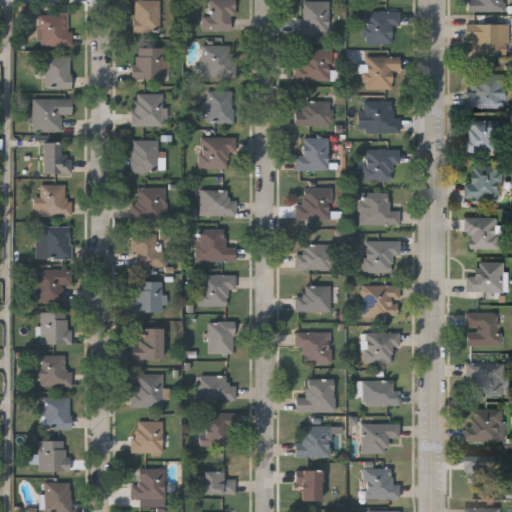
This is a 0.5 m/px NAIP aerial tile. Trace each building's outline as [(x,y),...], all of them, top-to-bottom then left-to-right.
[(159,0),(159,32),(133,32),(133,0),(159,0)] [(233,0),(233,31),(201,31),(201,16),(210,16),(210,0),(233,0)] [(300,33),(300,0),(328,0),(328,33),(300,33)] [(503,0),(503,11),(465,11),(465,0),(503,0)] [(69,46),(38,46),(38,11),(69,11),(69,46)] [(364,44),(364,11),(399,11),(399,25),(391,25),(391,44),(364,44)] [(474,39),(464,39),(464,23),(507,23),(507,54),(474,54),(474,39)] [(234,77),(201,77),(201,44),(234,44),(234,77)] [(161,78),(132,78),(132,47),(162,47),(161,78)] [(296,49),(331,49),(331,81),(296,81),(296,49)] [(70,56),(70,89),(40,89),(40,56),(70,56)] [(365,89),(365,56),(400,56),(400,71),(391,71),(391,89),(365,89)] [(505,73),(504,106),(465,106),(465,73),(505,73)] [(205,122),(205,90),(232,90),(232,122),(205,122)] [(131,125),(131,93),(162,93),(162,126),(131,125)] [(31,130),(31,98),(70,98),(70,114),(60,114),(60,130),(31,130)] [(295,126),(295,101),(331,101),(331,126),(295,126)] [(391,101),(391,118),(399,118),(399,132),(362,132),(362,101),(391,101)] [(466,119),(498,119),(498,151),(466,151),(466,119)] [(235,152),(227,152),(227,169),(199,169),(199,136),(235,136),(235,152)] [(328,137),(328,169),(294,169),(294,155),(301,155),(301,137),(328,137)] [(130,171),(130,139),(158,139),(158,171),(130,171)] [(70,173),(40,173),(40,143),(62,143),(62,153),(70,153),(70,173)] [(399,163),(391,163),(391,180),(362,180),(362,149),(399,149),(399,163)] [(472,164),(499,164),(499,197),(464,197),(464,182),(472,182),(472,164)] [(70,215),(39,215),(39,184),(70,184),(70,215)] [(133,219),(133,186),(164,186),(164,219),(133,219)] [(295,203),(300,203),(301,187),(331,188),(330,219),(295,219),(295,203)] [(235,198),(235,215),(200,215),(200,189),(226,189),(226,198),(235,198)] [(399,225),(359,225),(359,192),(388,192),(388,211),(399,211),(399,225)] [(465,216),(499,216),(499,248),(465,248),(465,216)] [(70,225),(70,258),(41,258),(41,225),(70,225)] [(196,260),(196,228),(224,228),(224,246),(234,246),(234,260),(196,260)] [(160,233),(160,266),(131,266),(131,233),(160,233)] [(399,255),(391,255),(391,272),(362,272),(362,241),(399,241),(399,255)] [(302,253),(302,244),(331,244),(331,268),(293,268),(293,253),(302,253)] [(502,261),(502,291),(465,291),(465,276),(477,276),(477,262),(502,261)] [(62,301),(35,301),(35,268),(71,268),(71,284),(62,284),(62,301)] [(199,305),(199,274),(235,274),(235,289),(227,289),(227,305),(199,305)] [(161,312),(131,312),(131,281),(161,281),(161,312)] [(361,317),(361,284),(397,284),(397,317),(361,317)] [(294,295),(304,295),(304,285),(329,285),(329,310),(294,310),(294,295)] [(39,312),(70,312),(70,344),(39,344),(39,312)] [(466,345),(466,312),(501,312),(501,345),(466,345)] [(207,353),(207,320),(233,320),(233,353),(207,353)] [(161,328),(161,358),(131,358),(131,341),(142,341),(142,328),(161,328)] [(398,345),(391,345),(391,362),(361,362),(362,331),(398,332),(398,345)] [(330,332),(330,363),(301,363),(301,347),(294,347),(294,332),(330,332)] [(68,355),(68,386),(35,386),(35,355),(68,355)] [(504,394),(464,394),(464,361),(504,361),(504,394)] [(130,374),(161,374),(161,407),(130,407),(130,374)] [(234,384),(234,400),(197,400),(197,375),(226,375),(226,384),(234,384)] [(333,378),(333,411),(294,411),(294,397),(305,397),(305,378),(333,378)] [(392,380),(392,390),(398,390),(398,404),(362,404),(362,380),(392,380)] [(70,429),(40,429),(40,396),(70,396),(70,429)] [(464,440),(464,425),(474,425),(474,407),(503,407),(503,440),(464,440)] [(200,413),(228,413),(228,445),(200,445),(200,413)] [(161,420),(161,452),(131,452),(131,420),(161,420)] [(398,423),(398,437),(386,437),(386,452),(361,452),(361,423),(398,423)] [(294,442),(301,442),(301,425),(330,425),(330,456),(294,456),(294,442)] [(37,440),(68,440),(68,470),(37,470),(37,440)] [(497,454),(497,481),(465,481),(465,454),(497,454)] [(398,497),(362,497),(362,466),(391,466),(391,483),(398,483),(398,497)] [(164,468),(164,499),(129,499),(129,483),(138,483),(138,468),(164,468)] [(297,468),(320,468),(320,499),(297,499),(297,468)] [(203,470),(223,470),(223,477),(234,477),(234,493),(203,493),(203,470)] [(43,511),(43,481),(70,481),(70,511),(43,511)]
